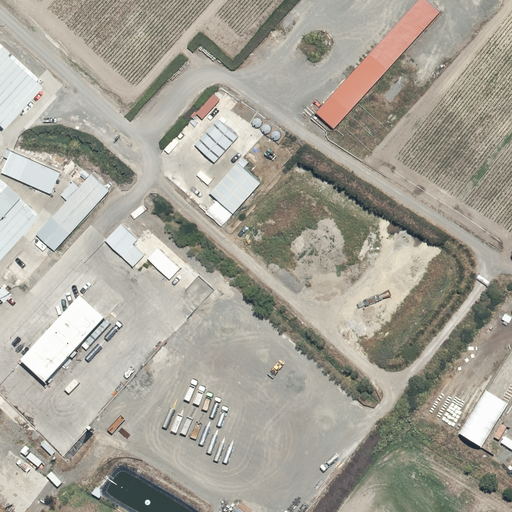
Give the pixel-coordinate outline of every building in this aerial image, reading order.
[(0,118),(35,79),(0,48),(0,118)] [(385,70),(367,54),(314,112),(332,128),(385,70)] [(210,118),(189,141),(207,157),(228,134),(210,118)] [(55,169),(4,150),(0,160),(0,174),(41,190),(55,169)] [(231,161),(205,190),(228,210),(254,181),(231,161)] [(103,185),(85,169),(0,263),(0,270),(14,283),(103,185)] [(0,240),(27,210),(0,185),(0,240)] [(131,237),(112,220),(98,236),(116,253),(131,237)] [(9,295),(0,286),(0,301),(1,303),(9,295)] [(97,315),(74,295),(14,361),(37,381),(97,315)] [(511,396),(511,348),(459,435),(493,455),(494,454),(481,446),(511,396)] [(172,437),(154,424),(144,437),(163,451),(172,437)] [(55,452),(43,440),(39,444),(51,456),(55,452)] [(222,511),(251,475),(230,459),(201,497),(221,511),(222,511)] [(239,511),(276,511),(297,486),(274,468),(239,511)] [(99,493),(101,489),(96,486),(90,496),(98,501),(102,495),(99,493)]
